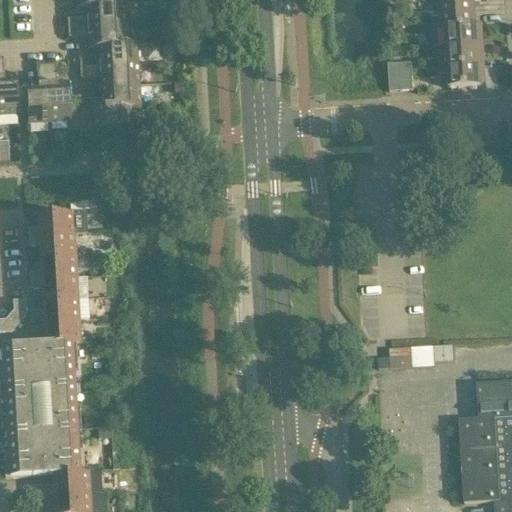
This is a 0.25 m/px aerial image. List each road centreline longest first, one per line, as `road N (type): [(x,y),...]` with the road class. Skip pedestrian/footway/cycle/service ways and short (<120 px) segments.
road 1 (tertiary): [(293,511),(270,125)]
road 2 (tertiary): [(249,133),(272,511)]
road 3 (residential): [(270,125),(511,108)]
road 4 (tertiary): [(241,0),(249,133)]
road 5 (tertiary): [(270,125),(263,0)]
